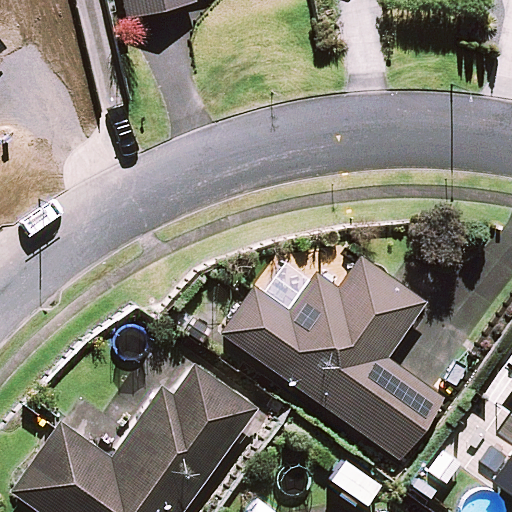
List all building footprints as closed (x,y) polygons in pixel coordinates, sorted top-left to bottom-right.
[(180,0),(118,0),(123,15),(180,0)] [(417,302),(351,256),(330,285),(304,266),(276,305),(247,284),(215,330),(395,458),(438,398),(379,356),(417,302)] [(176,511),(250,408),(187,364),(167,393),(156,385),(106,457),(55,421),(6,490),(37,511),(176,511)] [(511,439),(485,478),(511,496),(511,439)] [(373,483),(338,456),(323,476),(359,503),(373,483)]
